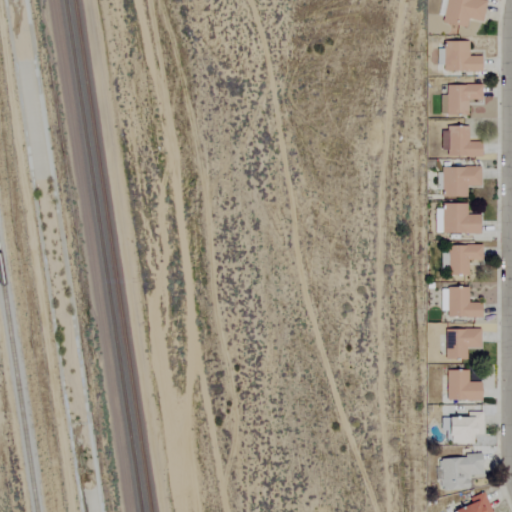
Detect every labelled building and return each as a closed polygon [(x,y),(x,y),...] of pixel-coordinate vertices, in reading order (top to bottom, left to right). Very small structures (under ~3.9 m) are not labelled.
[(464,27),(465,19),(480,22),(483,0),(482,0),(443,0),(440,23),(464,27)] [(478,72),(479,56),(465,56),(466,42),(441,41),(441,71),(478,72)] [(444,115),(465,115),(465,100),(479,100),(479,85),(443,85),(444,115)] [(478,157),(478,142),(465,142),(465,128),(445,127),(445,156),(478,157)] [(478,187),(477,167),(439,168),(440,198),(464,197),(463,187),(478,187)] [(476,234),(476,215),(463,214),(463,206),(433,205),(432,233),(476,234)] [(466,275),(465,261),(479,260),(478,245),(444,246),(445,276),(466,275)] [(479,317),(478,303),(466,303),(466,288),(438,289),(438,311),(444,311),(445,318),(479,317)] [(477,348),(477,329),(450,329),(450,359),(463,359),(464,348),(477,348)] [(478,402),(478,382),(465,382),(465,372),(444,371),(443,401),(478,402)] [(479,435),(480,408),(441,408),(440,444),(470,444),(471,435),(479,435)] [(436,457),(437,491),(465,490),(464,476),(479,476),(478,456),(436,457)] [(465,499),(467,504),(450,511),(449,511),(488,511),(480,493),(465,499)]
